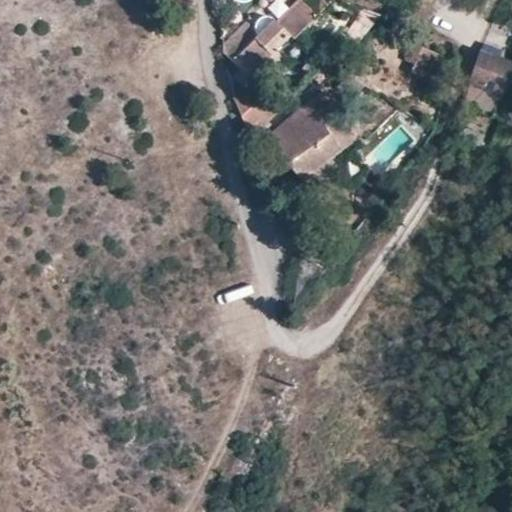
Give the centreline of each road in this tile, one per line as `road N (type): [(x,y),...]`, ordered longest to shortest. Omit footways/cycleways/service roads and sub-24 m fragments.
road 1 (residential): [(212,0),(234,162),(278,334),(313,347),(350,324),(411,246),(447,179)]
road 2 (track): [(278,334),(187,511)]
